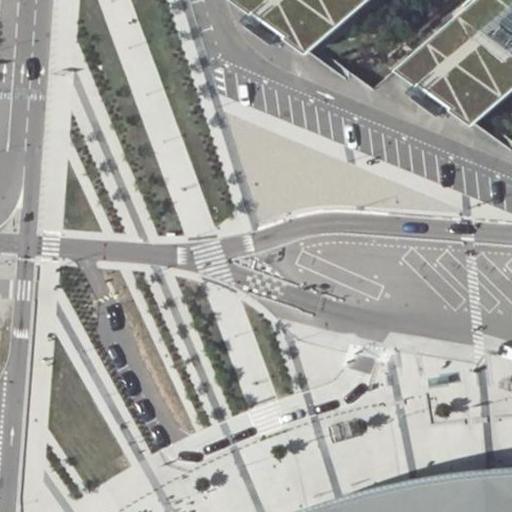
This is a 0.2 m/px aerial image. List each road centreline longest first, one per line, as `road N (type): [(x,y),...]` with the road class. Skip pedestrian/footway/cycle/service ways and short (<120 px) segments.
road 1 (unclassified): [(26,245),(227,258),(327,223),(511,235)]
road 2 (unclassified): [(0,407),(17,371),(26,245)]
road 3 (unclassified): [(26,245),(33,160),(21,96)]
